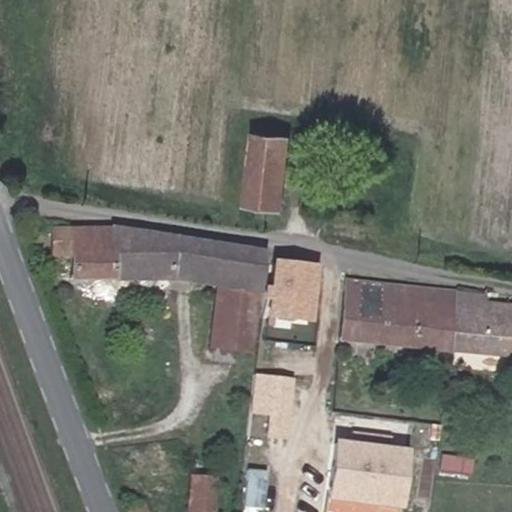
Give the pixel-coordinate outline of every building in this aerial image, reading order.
[(279,207),(287,138),(252,134),(244,202),(279,207)] [(218,286),(222,247),(200,243),(195,283),(218,286)] [(257,292),(261,263),(262,253),(222,247),(218,286),(211,347),(250,352),(255,314),(257,292)] [(267,316),(273,264),(261,263),(257,292),(255,314),(260,315),(267,316)] [(325,323),(331,271),(273,264),(267,316),(325,323)] [(450,351),(454,292),(387,286),(386,297),(371,295),(370,304),(359,303),(361,283),(346,282),(340,340),(450,351)] [(386,297),(387,286),(361,283),(359,303),(370,304),(371,295),(386,297)] [(511,356),(511,307),(484,305),(485,295),(454,292),(450,351),(511,356)] [(292,379),(254,374),(247,439),(285,443),(292,379)] [(397,511),(405,452),(332,442),(322,511),(397,511)] [(442,473),(467,477),(470,461),(445,457),(442,473)] [(261,506),(265,469),(251,468),(247,504),(261,506)]
